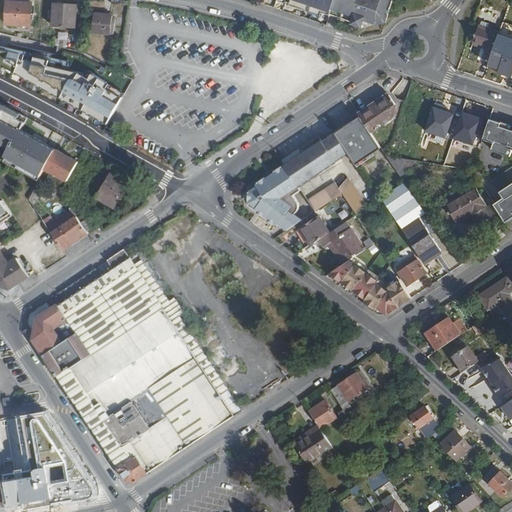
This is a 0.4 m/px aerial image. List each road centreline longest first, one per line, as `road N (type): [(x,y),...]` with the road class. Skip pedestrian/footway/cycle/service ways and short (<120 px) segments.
road 1 (residential): [(121,504),(381,331)]
road 2 (tertiary): [(186,193),(395,57)]
road 3 (tertiary): [(381,331),(186,193)]
road 4 (tertiary): [(186,193),(1,318)]
road 5 (tertiary): [(1,318),(121,504)]
road 6 (residential): [(186,193),(0,87)]
road 7 (residential): [(197,0),(356,49),(393,41)]
road 8 (tertiary): [(511,450),(381,331)]
road 9 (residential): [(381,331),(511,245)]
